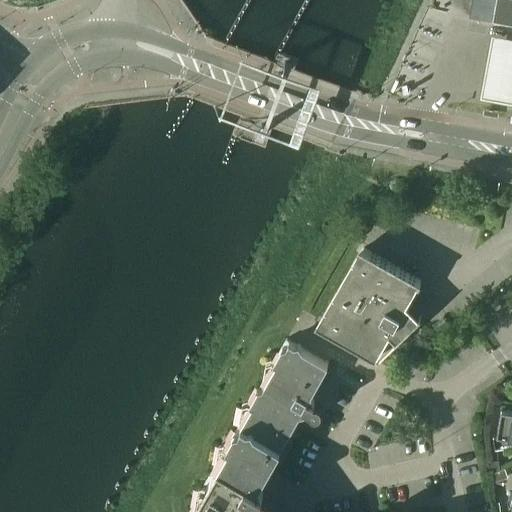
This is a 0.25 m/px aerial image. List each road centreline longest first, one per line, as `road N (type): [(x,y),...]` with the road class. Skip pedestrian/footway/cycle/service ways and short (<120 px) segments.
road 1 (secondary): [(511,141),(362,114),(119,30)]
road 2 (secondary): [(123,55),(329,126),(511,163)]
road 3 (residential): [(379,372),(332,456),(336,476),(352,482),(446,462)]
road 4 (secondary): [(0,170),(56,74),(123,55)]
